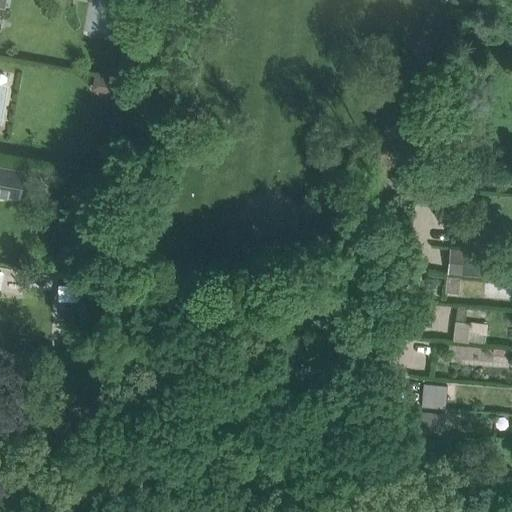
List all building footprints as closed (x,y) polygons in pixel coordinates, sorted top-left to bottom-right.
[(25,170),(0,165),(0,195),(20,199),(25,170)] [(89,178),(86,198),(98,200),(101,180),(89,178)] [(440,195),(436,218),(455,221),(459,198),(440,195)] [(450,247),(447,274),(484,278),(486,251),(450,247)] [(446,275),(445,293),(459,294),(461,276),(446,275)] [(59,283),(58,299),(82,300),(83,284),(59,283)] [(455,320),(453,339),(485,343),(487,323),(455,320)] [(448,379),(446,402),(470,404),(472,381),(448,379)] [(421,411),(419,431),(443,433),(445,413),(421,411)] [(418,438),(415,463),(438,465),(441,440),(418,438)]
